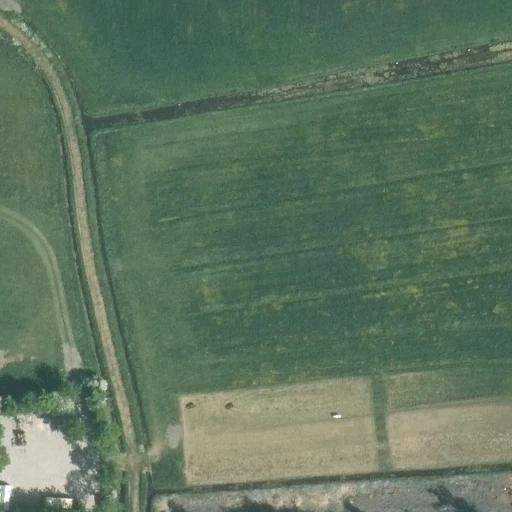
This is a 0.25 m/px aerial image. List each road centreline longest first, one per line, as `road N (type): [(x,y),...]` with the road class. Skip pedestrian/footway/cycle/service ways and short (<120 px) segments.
road 1 (track): [(134,511),(134,469),(71,121),(45,63),(0,21)]
road 2 (track): [(61,334),(91,466),(91,511)]
